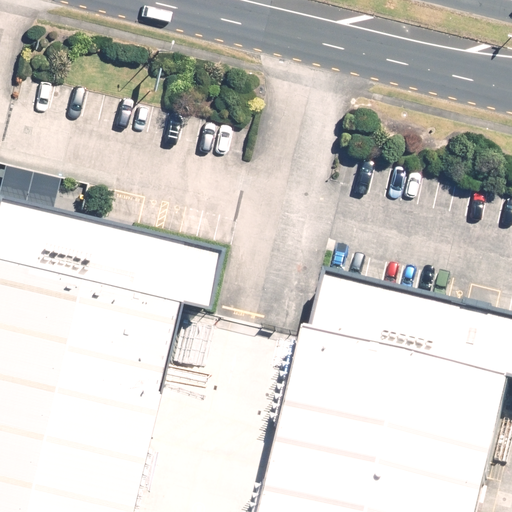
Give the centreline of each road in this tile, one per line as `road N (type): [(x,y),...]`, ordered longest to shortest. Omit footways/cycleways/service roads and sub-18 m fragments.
road 1 (primary): [(511,89),(150,0)]
road 2 (unknown): [(192,511),(249,297)]
